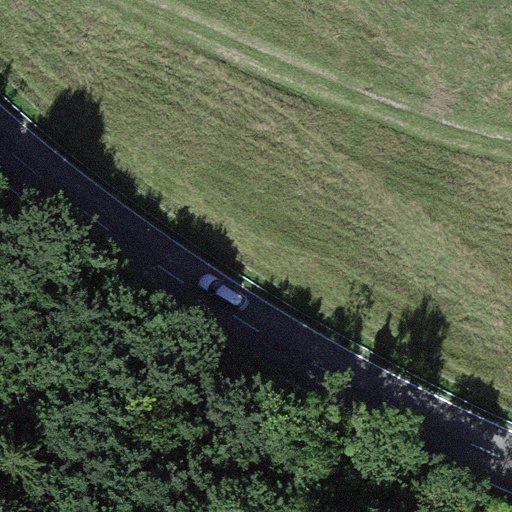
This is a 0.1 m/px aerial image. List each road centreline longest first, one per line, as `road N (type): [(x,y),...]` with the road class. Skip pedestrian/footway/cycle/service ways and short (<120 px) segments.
road 1 (tertiary): [(511,450),(142,257),(0,133)]
road 2 (track): [(139,0),(511,144)]
